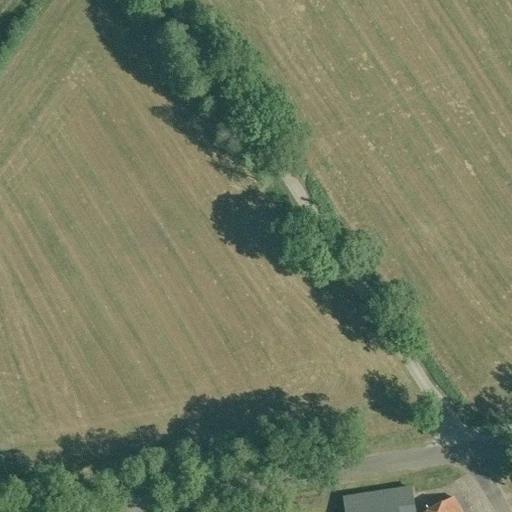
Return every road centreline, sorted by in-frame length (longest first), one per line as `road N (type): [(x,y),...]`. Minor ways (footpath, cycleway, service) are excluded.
road 1 (unclassified): [(466,450),(169,0)]
road 2 (tertiary): [(80,511),(466,450)]
